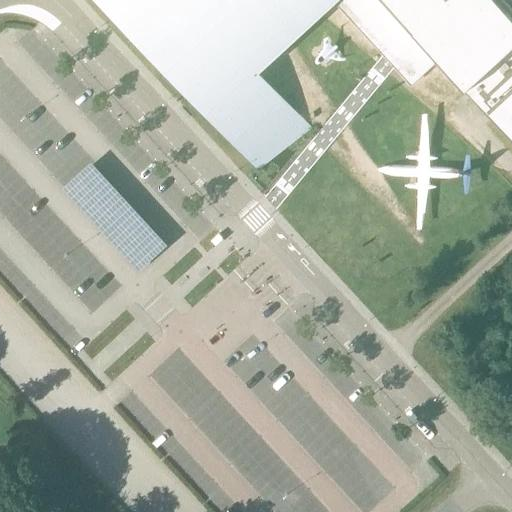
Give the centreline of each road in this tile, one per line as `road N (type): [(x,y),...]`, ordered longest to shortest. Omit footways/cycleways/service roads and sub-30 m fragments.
road 1 (unclassified): [(50,0),(511,499)]
road 2 (unknown): [(0,317),(175,511)]
